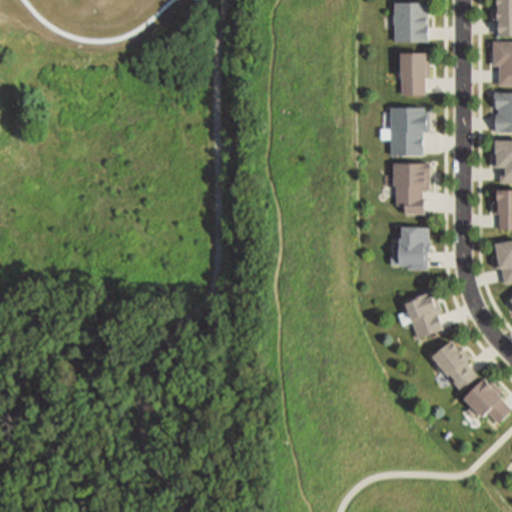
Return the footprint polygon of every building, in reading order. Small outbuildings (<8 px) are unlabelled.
[(511,35),(499,35),(499,0),(511,0),(511,35)] [(429,41),(429,3),(396,3),(396,41),(429,41)] [(511,85),(502,85),(502,67),(495,67),(495,43),(511,43),(511,85)] [(403,94),(426,94),(426,76),(432,76),(432,54),(401,54),(401,79),(403,79),(403,94)] [(511,130),(498,130),(498,93),(511,92),(511,130)] [(425,154),(425,132),(432,132),(432,112),(425,112),(425,108),(392,108),(392,154),(425,154)] [(511,182),(503,182),(503,168),(498,168),(498,142),(511,142),(511,182)] [(427,213),(426,189),(433,189),(433,163),(396,164),(396,186),(400,186),(400,205),(408,205),(408,213),(427,213)] [(511,228),(502,228),(502,213),(496,213),(496,191),(511,190),(511,228)] [(428,268),(428,251),(431,251),(430,227),(402,227),(402,238),(399,238),(399,264),(410,263),(410,268),(428,268)] [(511,282),(507,283),(504,267),(500,267),(496,243),(511,240),(511,282)] [(420,337),(408,301),(436,291),(443,310),(436,313),(442,329),(420,337)] [(459,386),(475,372),(464,358),(468,354),(460,344),(455,347),(450,339),(431,354),(459,386)] [(462,396),(483,377),(488,382),(492,380),(500,388),(496,392),(511,407),(497,420),(486,410),(481,415),(462,396)]
